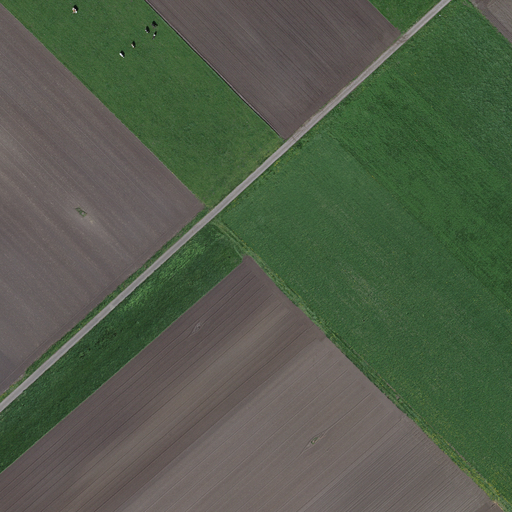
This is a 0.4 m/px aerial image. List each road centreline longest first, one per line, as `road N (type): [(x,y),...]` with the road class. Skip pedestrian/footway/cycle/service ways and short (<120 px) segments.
road 1 (track): [(448,0),(0,407)]
road 2 (track): [(211,215),(510,511)]
